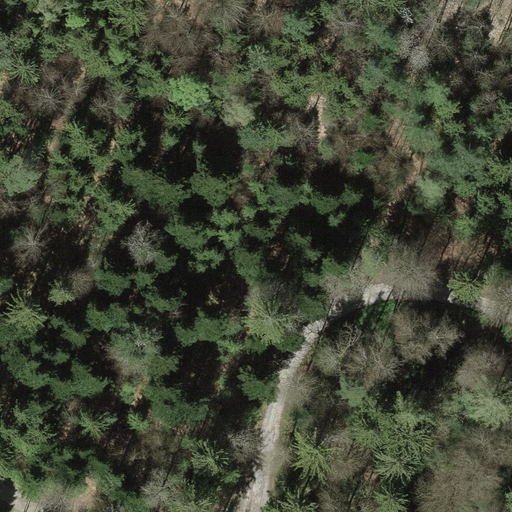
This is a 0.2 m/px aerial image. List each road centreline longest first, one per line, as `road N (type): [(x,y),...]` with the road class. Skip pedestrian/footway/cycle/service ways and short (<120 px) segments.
road 1 (track): [(237,511),(287,363),(317,323),(373,293),(436,291)]
road 2 (track): [(436,291),(511,171)]
